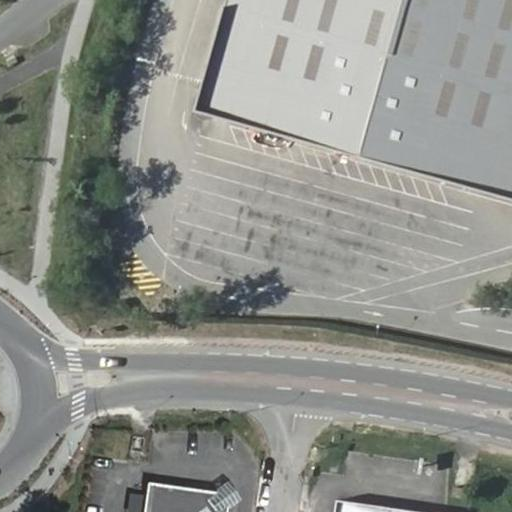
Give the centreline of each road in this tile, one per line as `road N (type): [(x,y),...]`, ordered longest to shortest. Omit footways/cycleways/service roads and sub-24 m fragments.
road 1 (secondary): [(301,368),(27,355)]
road 2 (secondary): [(37,413),(132,394),(297,396)]
road 3 (secondary): [(297,396),(511,431)]
road 4 (secondary): [(511,398),(301,368)]
